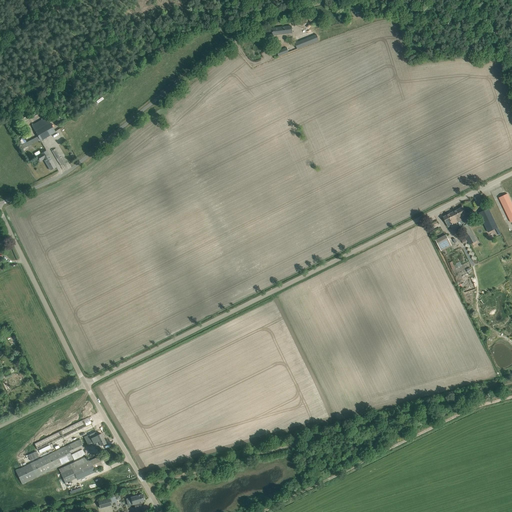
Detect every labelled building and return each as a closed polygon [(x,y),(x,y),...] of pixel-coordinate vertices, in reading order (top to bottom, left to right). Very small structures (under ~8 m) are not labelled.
[(272,35),(293,33),(292,26),(271,29),(272,35)] [(317,34),(295,43),(297,49),(319,41),(317,34)] [(287,47),(277,52),(279,56),(287,53),(289,52),(287,47)] [(52,103),(50,104),(45,106),(50,115),(55,113),(52,107),(53,106),(52,103)] [(56,132),(47,117),(31,126),(37,137),(19,146),(21,150),(40,140),(40,141),(56,132)] [(54,149),(52,151),(60,166),(63,164),(54,149)] [(40,161),(43,159),(49,156),(46,151),(37,156),(40,161)] [(43,159),(50,170),(56,167),(49,156),(43,159)] [(499,198),(511,222),(511,221),(511,203),(507,194),(499,198)] [(462,207),(453,212),(458,222),(461,228),(465,225),(462,220),(467,217),(462,207)] [(488,232),(498,228),(488,208),(479,213),(488,232)] [(458,222),(453,212),(443,217),(448,227),(458,222)] [(467,224),(465,225),(461,228),(460,228),(470,245),(477,241),(467,224)] [(446,249),(451,246),(446,235),(436,240),(441,251),(442,251),(444,255),(447,253),(446,249)] [(63,437),(91,423),(88,417),(35,444),(37,449),(63,436),(63,437)] [(91,434),(84,437),(86,442),(88,446),(89,447),(94,444),(96,443),(98,446),(97,449),(102,447),(101,446),(106,443),(101,434),(98,435),(96,432),(91,434)] [(30,464),(16,470),(22,484),(37,477),(73,459),(70,454),(70,453),(83,447),(82,445),(80,439),(30,464)] [(60,473),(65,483),(102,466),(98,457),(88,461),(86,457),(59,469),(60,473)] [(130,498),(126,499),(128,506),(132,505),(134,504),(134,505),(135,509),(141,507),(140,503),(140,502),(144,501),(143,499),(144,498),(142,494),(140,495),(135,496),(135,495),(130,496),(130,498)] [(100,508),(111,505),(109,499),(98,502),(100,508)]
